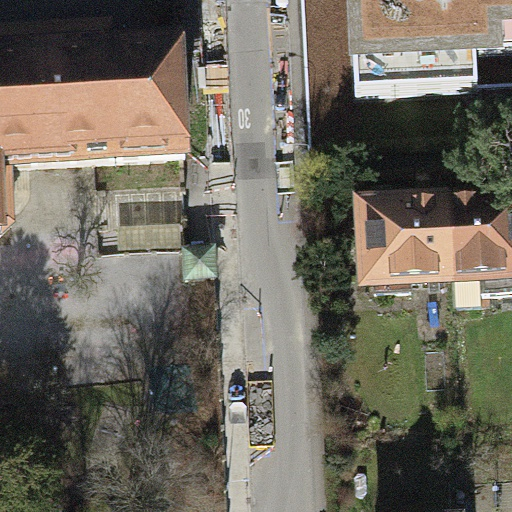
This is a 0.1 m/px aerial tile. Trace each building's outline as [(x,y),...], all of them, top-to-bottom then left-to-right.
[(476,61),(511,59),(511,0),(353,0),(356,71),(390,69),(391,97),(478,93),(476,61)] [(0,228),(4,226),(3,200),(0,197),(0,168),(176,161),(171,48),(104,51),(103,26),(0,30),(0,228)] [(511,201),(450,203),(452,282),(452,310),(484,310),(484,297),(511,296),(511,201)] [(411,283),(452,282),(450,203),(364,206),(366,284),(374,284),(374,296),(412,295),(411,283)] [(207,281),(206,251),(176,251),(176,281),(207,281)]
